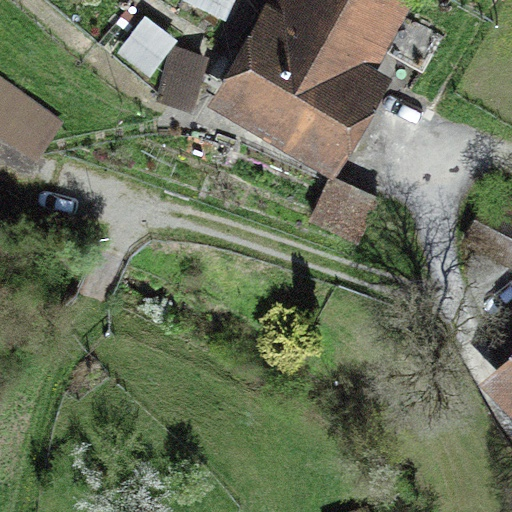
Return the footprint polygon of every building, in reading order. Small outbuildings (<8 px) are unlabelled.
[(277,0),(225,92),(341,158),(383,84),(362,72),(399,8),(385,0),(277,0)] [(146,18),(127,45),(153,63),(172,36),(146,18)] [(198,55),(171,46),(157,93),(184,101),(198,55)] [(0,127),(35,155),(59,124),(0,78),(0,127)] [(332,181),(314,220),(354,238),(371,199),(332,181)] [(463,242),(511,266),(511,359),(494,377),(511,395),(511,209),(486,197),(463,242)]
